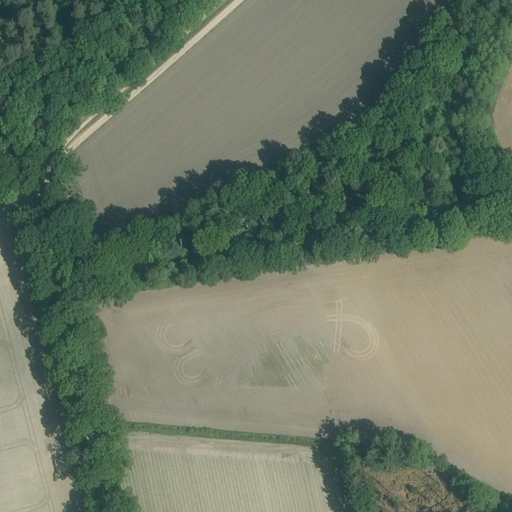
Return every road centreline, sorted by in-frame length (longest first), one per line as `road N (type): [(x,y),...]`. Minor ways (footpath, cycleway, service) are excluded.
road 1 (track): [(35,210),(107,511)]
road 2 (track): [(238,0),(70,155),(35,210)]
